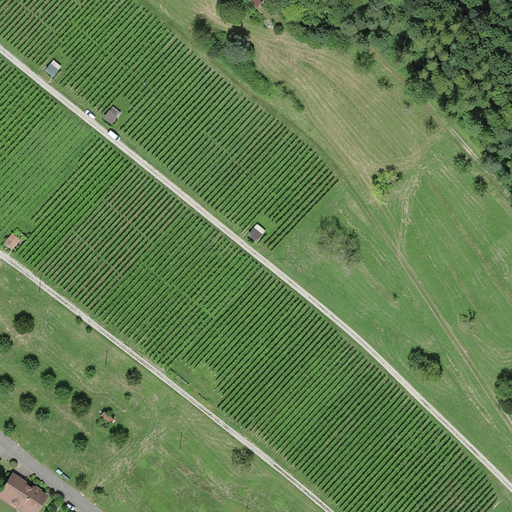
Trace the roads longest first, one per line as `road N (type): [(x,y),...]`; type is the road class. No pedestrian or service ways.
road 1 (track): [(0,50),(332,317),(511,490)]
road 2 (track): [(142,0),(343,175),(511,431)]
road 3 (track): [(0,255),(327,511)]
road 4 (track): [(311,0),(394,70),(511,200)]
